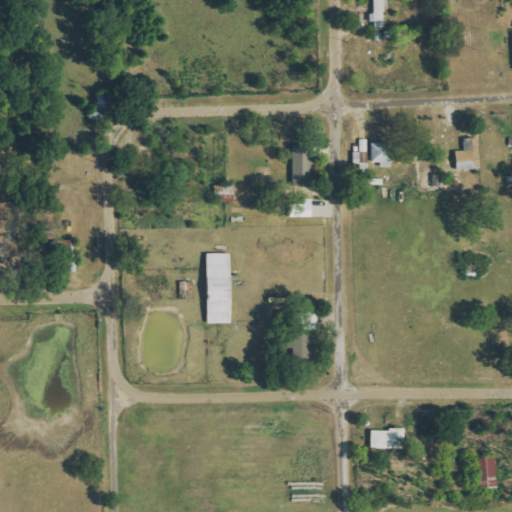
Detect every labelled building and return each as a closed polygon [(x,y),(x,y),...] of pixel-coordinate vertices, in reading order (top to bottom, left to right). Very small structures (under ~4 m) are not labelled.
[(376,0),(377,15),(375,15),(375,28),(388,28),(387,0),(376,0)] [(459,152),(459,170),(482,169),(481,138),(466,139),(467,151),(459,152)] [(296,187),(317,186),(316,145),(295,146),(296,187)] [(234,254),(210,254),(211,324),(235,324),(234,254)] [(408,430),(374,430),(374,449),(408,450),(408,430)] [(480,459),(480,489),(500,489),(500,458),(480,459)]
